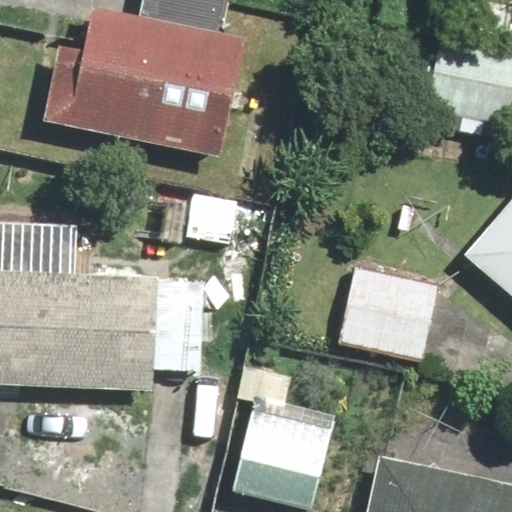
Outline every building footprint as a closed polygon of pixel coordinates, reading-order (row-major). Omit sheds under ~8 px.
[(206,161),(228,49),(200,43),(207,0),(130,0),(126,28),(52,14),(30,126),(206,161)] [(511,51),(428,47),(424,127),(511,131),(511,51)] [(222,259),(232,217),(234,206),(186,195),(174,248),(222,259)] [(511,203),(457,263),(511,314),(511,203)] [(246,311),(266,225),(232,217),(222,259),(212,303),(246,311)] [(0,276),(0,396),(133,405),(141,287),(0,276)] [(427,297),(342,281),(329,347),(414,364),(427,297)] [(321,511),(336,432),(262,418),(246,508),(268,511),(321,511)] [(511,511),(511,498),(369,468),(359,511),(511,511)]
